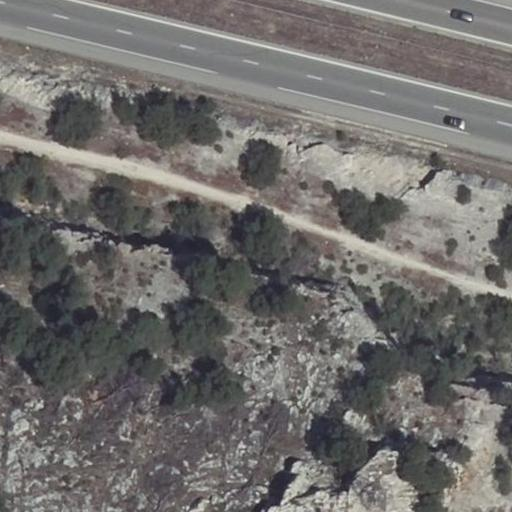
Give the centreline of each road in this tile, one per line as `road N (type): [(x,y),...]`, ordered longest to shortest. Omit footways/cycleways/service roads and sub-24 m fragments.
road 1 (track): [(0,138),(159,176),(511,301)]
road 2 (motorway): [(0,0),(511,125)]
